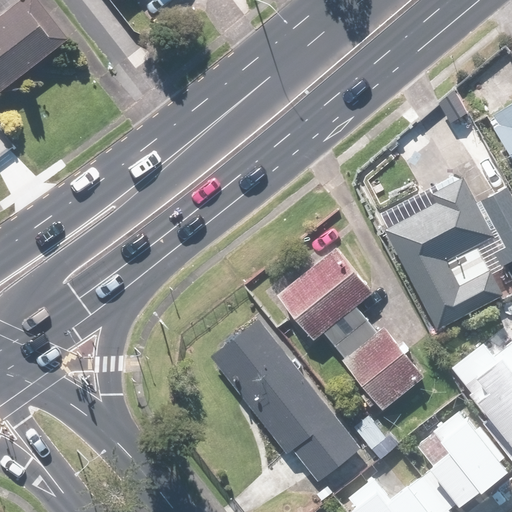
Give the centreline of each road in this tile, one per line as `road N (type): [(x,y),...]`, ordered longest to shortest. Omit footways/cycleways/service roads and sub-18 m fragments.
road 1 (primary): [(461,0),(131,261)]
road 2 (primary): [(2,358),(25,297),(141,202),(216,99)]
road 3 (primary): [(0,249),(216,99)]
road 4 (secondary): [(76,504),(21,424),(2,358)]
road 5 (primary): [(131,261),(110,369),(122,423)]
road 6 (primary): [(131,261),(2,358)]
road 7 (primary): [(216,99),(343,0)]
road 8 (secondary): [(2,358),(62,380),(122,423)]
